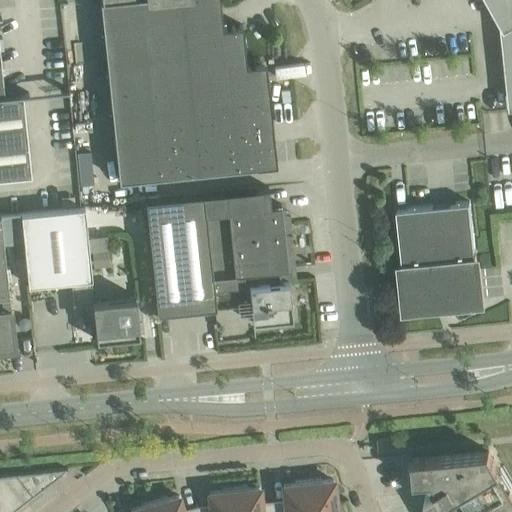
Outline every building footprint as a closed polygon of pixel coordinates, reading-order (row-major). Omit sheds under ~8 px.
[(223,26),(221,8),(219,0),(100,0),(119,179),(276,163),(266,62),(246,64),(242,24),(223,26)] [(511,0),(498,0),(509,108),(511,107),(511,0)] [(28,91),(2,94),(0,94),(0,176),(31,173),(22,93),(29,93),(28,91)] [(287,266),(281,203),(270,204),(268,186),(145,198),(157,312),(219,305),(215,274),(279,267),(287,266)] [(469,200),(397,208),(402,261),(475,253),(469,200)] [(84,206),(21,212),(28,284),(70,280),(91,277),(92,277),(84,206)] [(0,296),(9,296),(2,223),(8,222),(9,236),(23,234),(20,212),(0,214),(0,296)] [(475,253),(402,261),(406,306),(480,298),(475,253)] [(293,318),(288,279),(288,278),(280,279),(279,267),(215,274),(219,305),(239,303),(238,295),(250,294),(253,322),(293,318)] [(93,299),(91,277),(70,280),(73,303),(80,302),(94,300),(93,299)] [(135,295),(93,299),(94,300),(80,302),(82,322),(94,321),(96,339),(139,335),(135,295)] [(0,348),(15,347),(9,296),(0,296),(0,348)] [(377,439),(378,449),(389,449),(388,438),(377,439)] [(438,485),(427,492),(426,494),(425,496),(426,499),(427,501),(430,502),(433,501),(444,495),(446,499),(429,509),(430,511),(435,508),(437,511),(508,511),(511,510),(511,488),(510,486),(505,488),(496,472),(501,469),(489,450),(412,457),(412,460),(418,459),(419,477),(414,477),(414,480),(434,478),(438,485)] [(8,511),(67,467),(0,473),(0,511),(8,511)] [(322,476),(308,478),(311,511),(345,511),(342,501),(336,501),(333,479),(322,480),(322,476)] [(311,511),(308,478),(294,479),(294,483),(283,484),(285,503),(273,505),(274,511),(311,511)] [(248,484),(234,486),(236,511),(274,511),(273,505),(261,506),(259,486),(248,487),(248,484)] [(236,511),(234,486),(220,487),(220,490),(209,491),(211,511),(200,511),(236,511)] [(167,495),(154,498),(157,511),(183,511),(179,495),(168,498),(167,495)] [(157,511),(154,498),(140,502),(141,505),(130,509),(131,511),(157,511)]
